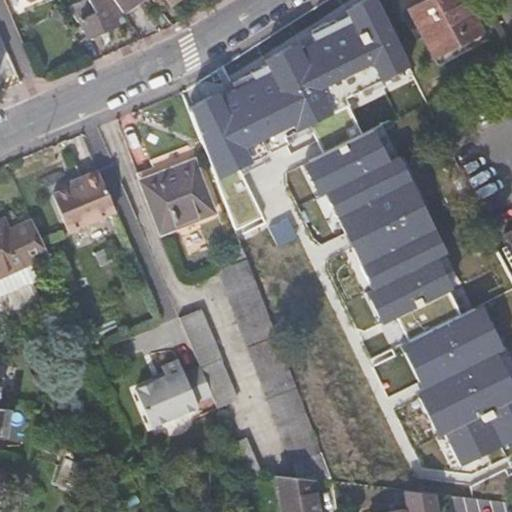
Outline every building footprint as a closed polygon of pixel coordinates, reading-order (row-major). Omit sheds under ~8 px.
[(123,11),(122,10),(114,0),(88,0),(73,5),(87,36),(116,23),(113,15),(123,11)] [(114,0),(122,10),(135,0),(114,0)] [(154,0),(161,9),(171,1),(169,0),(154,0)] [(270,71),(188,107),(216,178),(286,144),(282,135),(332,113),(328,104),(409,65),(376,0),(351,0),(263,58),(270,71)] [(464,0),(422,0),(407,8),(432,56),(481,31),(464,0)] [(372,129),(302,164),(317,194),(324,191),(371,283),(366,289),(382,322),(462,282),(399,157),(389,162),(372,129)] [(195,158),(138,180),(159,234),(214,213),(204,189),(207,188),(195,158)] [(68,233),(115,212),(98,171),(80,179),(82,183),(71,188),(52,196),(68,233)] [(0,233),(9,230),(2,217),(0,217),(0,233)] [(0,233),(0,280),(17,316),(39,305),(20,265),(46,253),(31,219),(9,230),(0,233)] [(297,477),(332,481),(256,285),(246,257),(217,269),(228,296),(297,477)] [(483,306),(402,345),(423,387),(415,390),(437,436),(447,431),(463,464),(511,439),(511,382),(498,354),(505,351),(483,306)] [(213,393),(218,406),(237,398),(221,360),(222,360),(201,309),(180,318),(201,365),(213,393)] [(195,400),(213,393),(201,365),(183,372),(177,358),(161,365),(163,370),(165,375),(153,380),(134,387),(150,424),(197,405),(195,400)] [(0,434),(8,435),(12,409),(0,407),(0,398),(1,399),(4,378),(0,377),(0,434)] [(246,471),(260,472),(245,438),(234,443),(237,450),(246,471)] [(231,469),(246,471),(237,450),(225,456),(231,469)] [(209,473),(187,472),(186,489),(208,490),(209,473)] [(316,511),(313,491),(279,495),(281,511),(316,511)] [(66,511),(89,511),(73,492),(66,511)]
